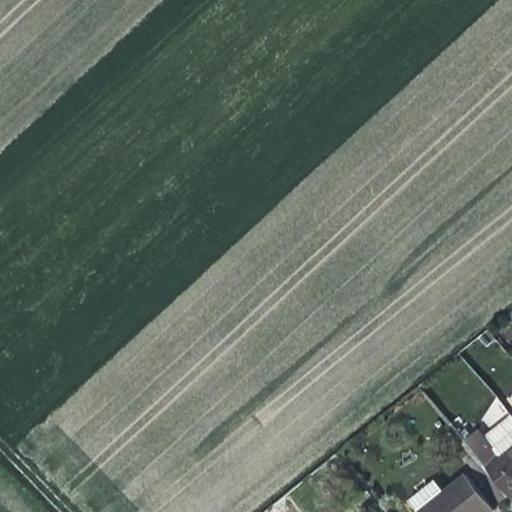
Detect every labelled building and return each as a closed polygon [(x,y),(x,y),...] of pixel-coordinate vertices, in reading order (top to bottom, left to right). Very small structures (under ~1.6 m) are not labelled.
[(494,399),(481,419),(495,428),(508,407),(494,399)] [(511,417),(511,418),(484,440),(481,436),(468,446),(469,447),(476,456),(510,498),(511,500),(511,499),(511,417)] [(462,453),(470,462),(476,456),(469,447),(462,453)] [(501,504),(510,498),(476,456),(470,462),(468,463),(501,504)] [(418,511),(496,511),(497,511),(466,473),(418,511)]
